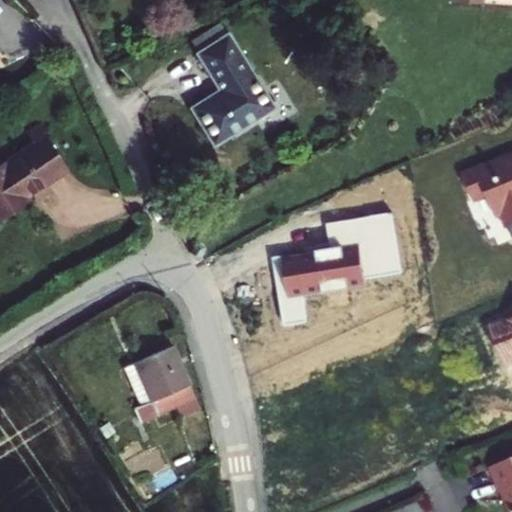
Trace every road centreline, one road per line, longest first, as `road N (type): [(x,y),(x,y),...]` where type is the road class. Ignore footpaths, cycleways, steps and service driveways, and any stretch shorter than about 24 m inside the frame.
road 1 (residential): [(163,264),(155,205),(61,6)]
road 2 (tertiary): [(163,264),(199,299),(249,511)]
road 3 (unknown): [(343,173),(163,264)]
road 4 (tertiary): [(0,342),(118,270),(163,264)]
